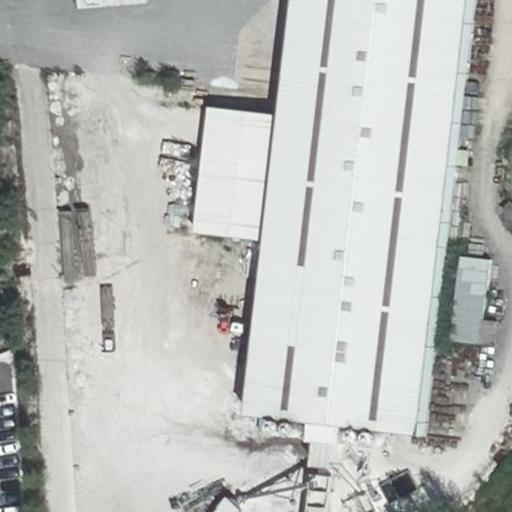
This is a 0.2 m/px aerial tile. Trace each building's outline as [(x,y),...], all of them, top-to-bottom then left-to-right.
[(487,0),(314,0),(285,422),(458,433),(487,0)] [(159,139),(209,142),(212,110),(162,106),(159,139)] [(506,292),(477,290),(473,339),(503,341),(506,292)] [(133,431),(141,418),(111,400),(102,414),(133,431)] [(143,432),(157,461),(184,449),(170,419),(143,432)] [(111,511),(126,505),(118,488),(139,478),(125,450),(106,459),(105,456),(77,469),(98,511),(111,511)] [(228,495),(219,511),(240,511),(245,503),(228,495)]
